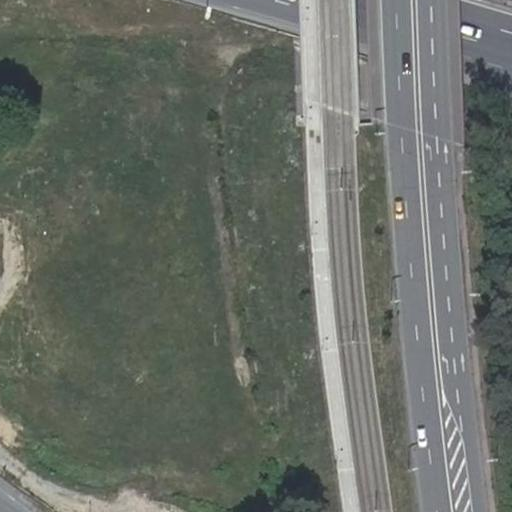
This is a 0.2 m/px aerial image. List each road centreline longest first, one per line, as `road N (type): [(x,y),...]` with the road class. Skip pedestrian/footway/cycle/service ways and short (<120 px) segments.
road 1 (primary): [(481,511),(446,285),(432,0)]
road 2 (primary): [(397,0),(412,283),(437,511)]
road 3 (motorway): [(357,0),(511,44)]
